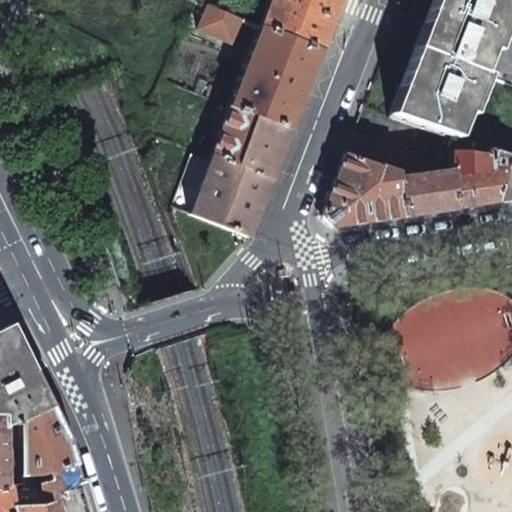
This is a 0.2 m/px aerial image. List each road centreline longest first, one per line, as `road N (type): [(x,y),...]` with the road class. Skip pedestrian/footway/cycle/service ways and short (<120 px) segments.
road 1 (residential): [(363,0),(284,223),(292,273)]
road 2 (secondary): [(336,511),(292,273)]
road 3 (secondary): [(292,273),(65,354)]
road 4 (residential): [(292,273),(329,247),(511,223)]
road 5 (secondary): [(65,354),(114,511)]
